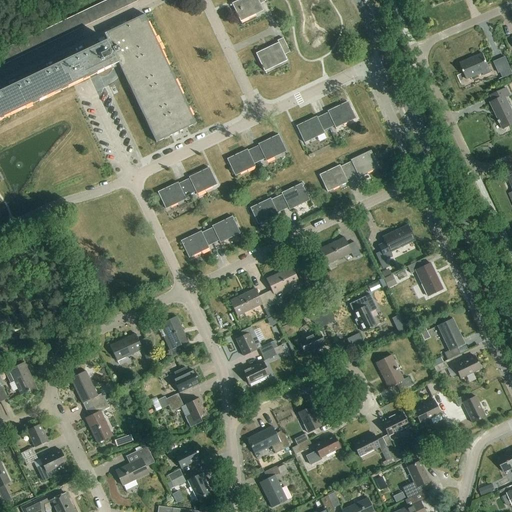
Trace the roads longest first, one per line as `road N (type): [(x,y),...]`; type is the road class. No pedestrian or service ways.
road 1 (secondary): [(511,323),(384,58)]
road 2 (residential): [(185,290),(421,178)]
road 3 (residential): [(511,384),(421,178)]
road 4 (residential): [(336,425),(367,410),(354,370),(339,369),(228,416)]
road 5 (residential): [(52,401),(55,367),(69,346),(185,290)]
road 6 (residential): [(0,74),(155,0)]
road 7 (residential): [(418,51),(468,161),(488,168),(511,158)]
road 8 (residential): [(0,232),(132,178)]
road 9 (residential): [(132,178),(259,116)]
road 10 (residential): [(228,416),(223,373),(185,290)]
road 11 (residential): [(185,290),(132,178)]
road 12 (residential): [(421,178),(368,66)]
road 13 (residential): [(104,511),(52,401)]
